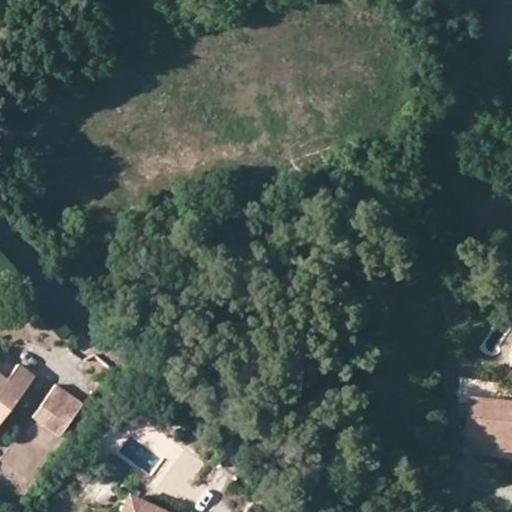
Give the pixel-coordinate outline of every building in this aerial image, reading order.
[(258,350),(260,404),(292,404),(293,350),(258,350)] [(0,416),(33,376),(17,364),(3,379),(0,376),(0,416)] [(511,398),(511,380),(497,380),(495,397),(511,398)] [(30,417),(56,436),(81,403),(55,384),(30,417)] [(461,429),(511,432),(511,398),(495,397),(464,394),(461,429)] [(511,445),(511,432),(461,429),(461,442),(511,445)] [(165,511),(126,493),(116,511),(165,511)]
